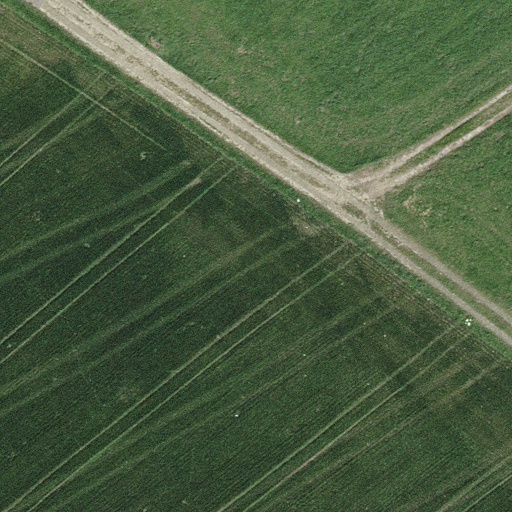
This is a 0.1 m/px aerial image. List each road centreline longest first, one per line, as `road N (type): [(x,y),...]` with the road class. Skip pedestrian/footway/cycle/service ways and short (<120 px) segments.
road 1 (track): [(71,0),(359,206),(511,338)]
road 2 (track): [(359,206),(511,92)]
